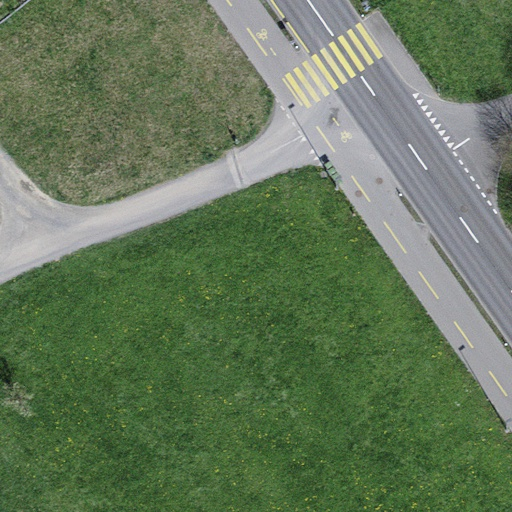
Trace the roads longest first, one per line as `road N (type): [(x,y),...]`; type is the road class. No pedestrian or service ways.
road 1 (track): [(0,267),(323,131),(371,98)]
road 2 (primary): [(305,0),(511,298)]
